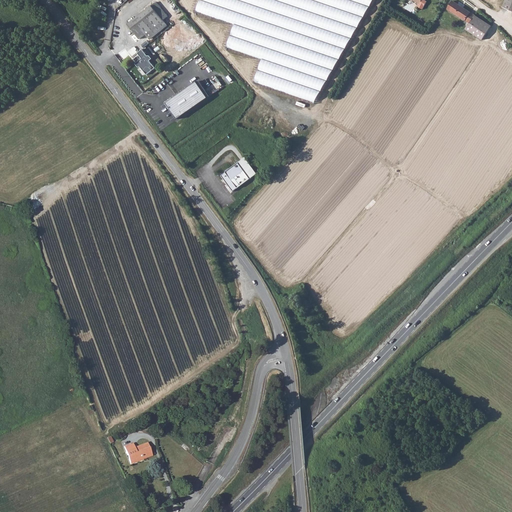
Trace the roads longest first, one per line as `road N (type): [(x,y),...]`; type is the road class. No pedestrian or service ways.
road 1 (tertiary): [(285,348),(241,257),(46,0)]
road 2 (primary): [(233,511),(511,222)]
road 3 (tertiary): [(195,511),(245,436),(260,370)]
road 4 (tertiary): [(301,511),(288,363)]
